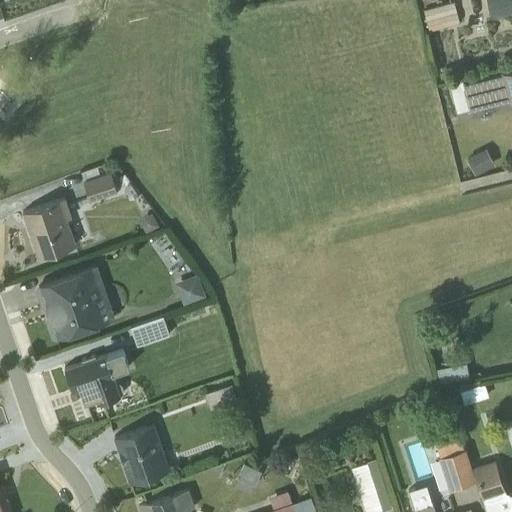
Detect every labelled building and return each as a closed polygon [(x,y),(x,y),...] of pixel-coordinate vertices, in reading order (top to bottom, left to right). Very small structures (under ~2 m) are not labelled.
[(428,29),(460,20),(454,0),(422,9),(428,29)] [(511,0),(487,0),(491,16),(511,11),(511,0)] [(511,70),(462,82),(468,107),(511,96),(511,70)] [(81,170),(90,198),(117,189),(116,186),(124,184),(128,197),(137,194),(126,180),(128,178),(123,172),(112,175),(110,169),(99,173),(96,165),(81,170)] [(65,195),(22,210),(38,256),(76,243),(67,218),(72,216),(65,195)] [(157,225),(151,212),(143,217),(141,224),(145,231),(157,225)] [(114,316),(98,266),(38,286),(54,336),(114,316)] [(197,273),(174,281),(183,302),(204,294),(197,273)] [(162,313),(131,323),(138,343),(169,332),(162,313)] [(121,346),(63,365),(71,389),(79,386),(83,400),(95,396),(96,401),(120,393),(112,369),(127,364),(121,346)] [(461,384),(464,397),(488,392),(485,379),(461,384)] [(155,421),(115,434),(129,479),(170,466),(155,421)] [(256,444),(250,427),(224,436),(230,453),(256,444)] [(460,432),(435,440),(449,485),(474,478),(460,432)] [(376,457),(351,464),(366,511),(373,511),(392,506),(376,457)] [(511,511),(511,491),(506,494),(494,459),(472,466),(487,511),(511,511)] [(410,484),(415,501),(431,496),(426,480),(410,484)] [(188,485),(139,504),(141,511),(186,511),(185,507),(195,503),(188,485)] [(296,511),(292,500),(257,511),(296,511)] [(434,511),(431,502),(412,508),(413,511),(473,511),(472,507),(455,511),(434,511)] [(0,511),(9,511),(7,503),(0,505),(0,511)]
